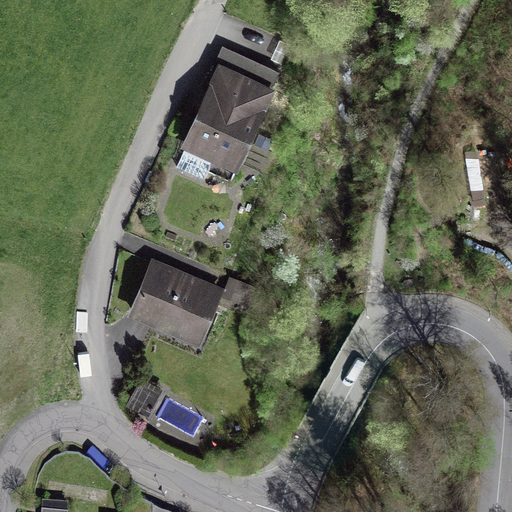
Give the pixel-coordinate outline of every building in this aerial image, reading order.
[(280,69),(219,43),(174,151),(234,176),(280,69)] [(223,288),(148,255),(120,317),(195,351),(223,288)] [(223,295),(238,298),(242,278),(228,274),(223,295)] [(164,390),(141,377),(125,403),(148,417),(164,390)] [(75,511),(76,502),(50,500),(49,511),(75,511)]
